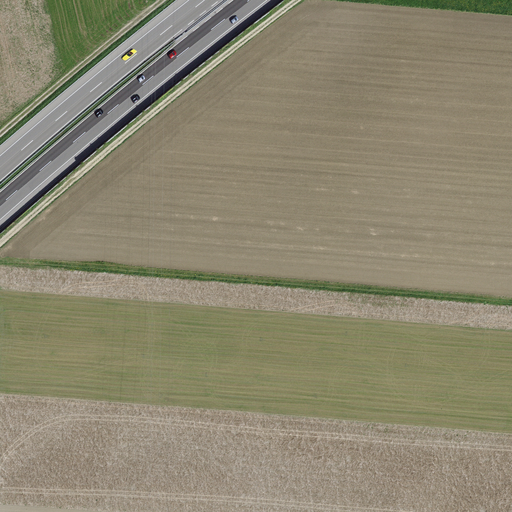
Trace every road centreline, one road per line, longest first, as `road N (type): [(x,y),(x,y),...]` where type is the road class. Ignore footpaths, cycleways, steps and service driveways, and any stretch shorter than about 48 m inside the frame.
road 1 (track): [(319,0),(0,260)]
road 2 (track): [(0,243),(297,0)]
road 3 (motorway): [(0,205),(249,0)]
road 4 (motorway): [(204,0),(0,168)]
road 5 (track): [(162,0),(0,134)]
